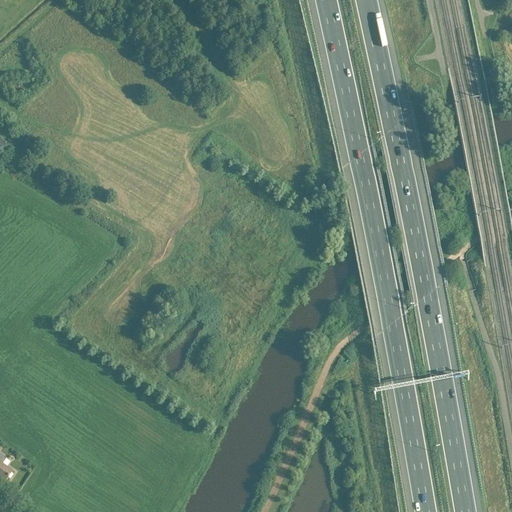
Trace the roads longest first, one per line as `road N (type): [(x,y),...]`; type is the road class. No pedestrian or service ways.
road 1 (motorway): [(462,511),(365,0)]
road 2 (motorway): [(325,0),(422,511)]
